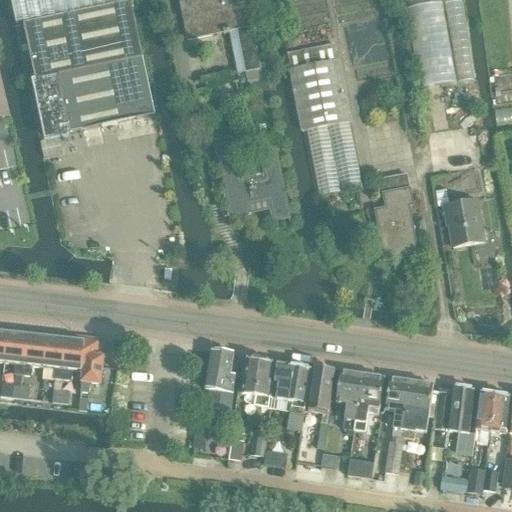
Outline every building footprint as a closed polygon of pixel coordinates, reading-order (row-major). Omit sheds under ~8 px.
[(22,25),(22,26),(47,140),(62,137),(62,139),(64,142),(66,143),(69,142),(71,140),(71,137),(71,135),(155,117),(142,61),(145,60),(131,0),(9,0),(15,26),(22,25)] [(178,0),(187,42),(229,33),(238,75),(245,74),(247,84),(270,79),(266,61),(259,63),(246,0),(178,0)] [(286,56),(302,134),(306,133),(319,198),(362,189),(350,124),(334,47),(286,56)] [(0,118),(8,117),(0,81),(0,118)] [(290,220),(276,152),(259,155),(261,162),(246,165),(238,144),(222,148),(224,160),(219,161),(231,219),(248,216),(246,209),(268,205),(271,224),(290,220)] [(385,263),(403,259),(402,255),(416,253),(408,208),(412,208),(406,177),(377,182),(380,198),(384,197),(387,211),(376,213),(385,263)] [(438,209),(450,207),(447,191),(435,193),(438,209)] [(477,203),(444,209),(446,224),(448,224),(453,250),(484,245),(477,203)] [(7,333),(4,365),(15,367),(14,377),(23,378),(27,336),(7,333)] [(27,336),(23,378),(32,379),(33,369),(44,370),(47,338),(27,336)] [(47,338),(44,370),(55,371),(54,382),(63,383),(67,340),(47,338)] [(67,340),(63,383),(71,384),(72,374),(83,375),(87,342),(67,340)] [(83,375),(81,395),(90,396),(91,386),(100,387),(101,374),(103,359),(98,359),(99,343),(87,342),(83,375)] [(210,353),(205,391),(209,392),(207,408),(230,412),(236,377),(231,376),(234,357),(210,353)] [(270,412),(272,402),(274,387),(270,386),(273,366),(260,364),(259,360),(253,360),(251,363),(246,362),(242,397),(262,400),(261,410),(270,412)] [(274,387),(272,402),(291,405),(287,432),(301,434),(310,373),(306,372),(305,372),(301,367),(294,366),(289,369),(276,367),(274,387)] [(324,444),(335,373),(315,370),(308,412),(323,414),(317,451),(323,452),(324,444)] [(343,432),(345,432),(354,434),(362,377),(355,376),(353,373),(347,372),(344,375),(341,374),(336,406),(347,407),(343,432)] [(362,377),(354,434),(365,436),(369,411),(379,412),(383,384),(384,381),(381,380),(378,376),(372,376),(370,379),(362,377)] [(393,439),(392,445),(389,444),(384,475),(398,477),(404,441),(411,385),(404,384),(402,380),(396,379),(393,382),(392,382),(390,382),(385,413),(395,415),(392,439),(393,439)] [(411,385),(404,441),(414,442),(417,418),(428,420),(433,388),(430,388),(427,384),(421,383),(418,386),(411,385)] [(14,389),(12,400),(20,401),(22,390),(14,389)] [(438,396),(431,445),(430,449),(445,451),(448,434),(459,435),(456,455),(472,457),(473,451),(474,444),(474,437),(468,436),(474,392),(454,389),(452,399),(438,396)] [(22,390),(20,401),(28,402),(29,391),(22,390)] [(54,393),(52,405),(60,405),(62,394),(54,393)] [(62,394),(60,405),(68,406),(70,395),(62,394)] [(480,394),(475,432),(490,434),(495,396),(480,394)] [(495,396),(490,434),(505,436),(510,398),(495,396)] [(80,400),(79,413),(87,414),(88,401),(80,400)] [(265,460),(267,434),(253,433),(251,458),(265,460)] [(196,437),(195,449),(207,450),(208,438),(196,437)] [(231,442),(228,461),(241,463),(244,444),(231,442)] [(266,455),(264,467),(284,469),(285,457),(266,455)] [(349,463),(347,478),(361,481),(364,465),(349,463)] [(511,463),(506,463),(502,493),(511,494),(511,463)] [(466,495),(481,497),(481,493),(484,473),(470,471),(468,483),(466,495)] [(484,473),(481,493),(496,495),(498,474),(484,472),(484,473)] [(412,487),(425,489),(426,475),(414,474),(412,487)] [(441,480),(440,491),(458,494),(459,482),(441,480)]
